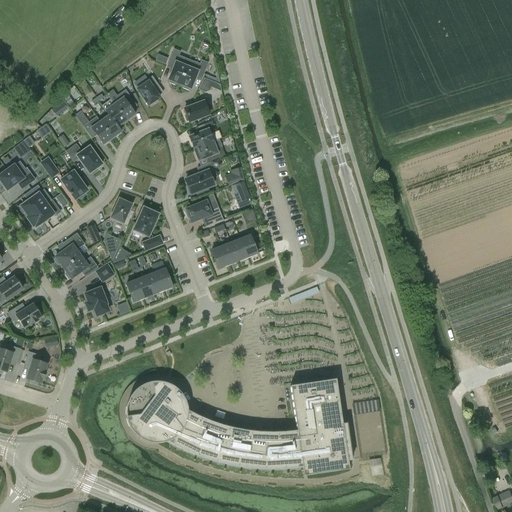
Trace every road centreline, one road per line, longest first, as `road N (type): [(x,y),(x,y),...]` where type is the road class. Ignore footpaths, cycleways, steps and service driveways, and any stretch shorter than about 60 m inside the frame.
road 1 (tertiary): [(442,511),(300,0)]
road 2 (residential): [(28,255),(106,196),(131,138),(162,127),(175,161),(168,206),(207,313)]
road 3 (residential): [(207,313),(286,283),(297,264),(229,0)]
road 4 (track): [(491,511),(455,399),(470,383),(511,368)]
road 5 (residential): [(74,365),(207,313)]
road 6 (residential): [(74,365),(64,312),(28,255)]
